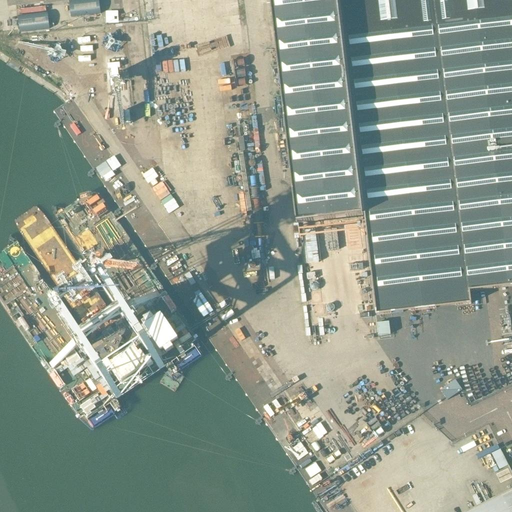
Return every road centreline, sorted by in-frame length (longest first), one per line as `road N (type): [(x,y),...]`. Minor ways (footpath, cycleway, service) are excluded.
road 1 (unknown): [(275,292),(203,238),(118,129),(101,62)]
road 2 (unknown): [(275,292),(247,0)]
